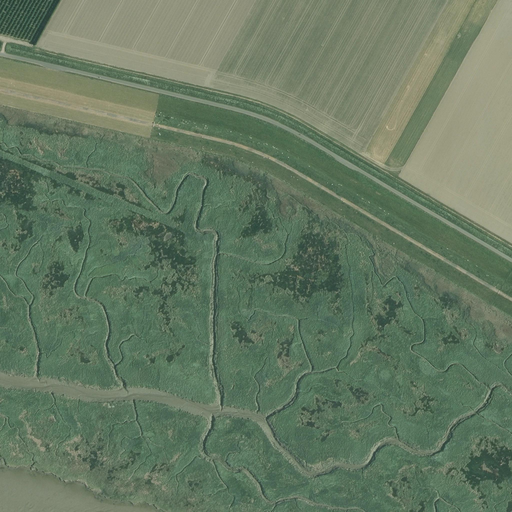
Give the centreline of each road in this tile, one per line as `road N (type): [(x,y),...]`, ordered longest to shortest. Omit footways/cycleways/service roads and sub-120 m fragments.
road 1 (track): [(511,299),(236,142),(0,88)]
road 2 (unclassified): [(511,261),(265,119),(0,54)]
